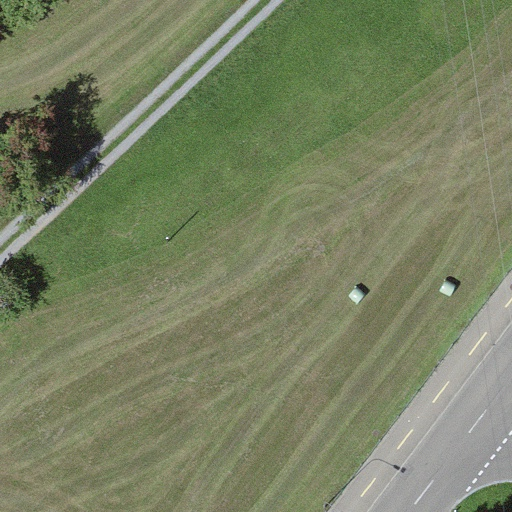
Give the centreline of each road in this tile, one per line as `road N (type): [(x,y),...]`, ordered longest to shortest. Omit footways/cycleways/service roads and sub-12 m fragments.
road 1 (track): [(0,276),(285,0)]
road 2 (tertiary): [(493,401),(410,511)]
